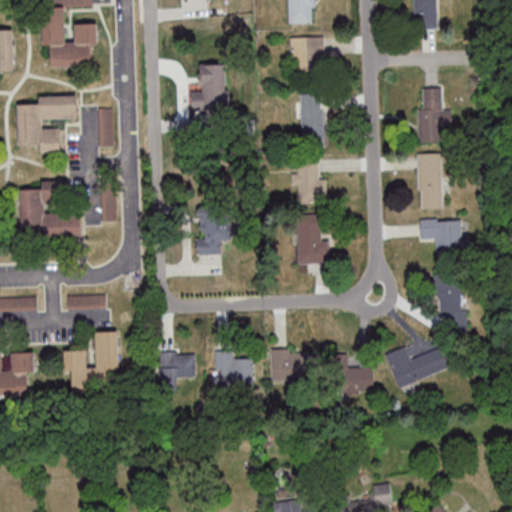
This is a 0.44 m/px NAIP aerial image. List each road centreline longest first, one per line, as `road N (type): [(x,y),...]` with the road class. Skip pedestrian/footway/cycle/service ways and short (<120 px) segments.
road 1 (residential): [(351,299),(166,303),(158,266),(150,0)]
road 2 (residential): [(351,299),(368,290),(377,268),(368,0)]
road 3 (residential): [(124,264),(134,237),(127,0)]
road 4 (residential): [(124,264),(0,280)]
